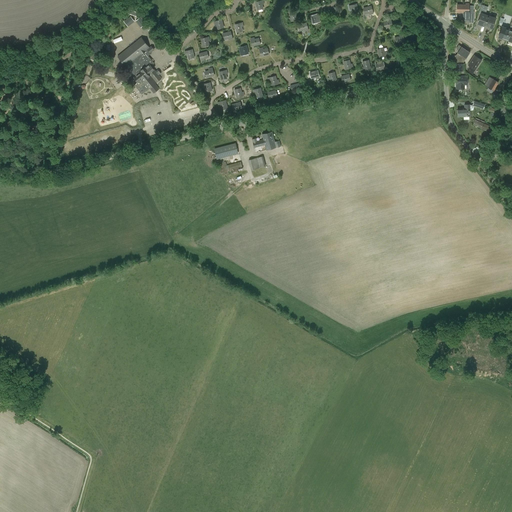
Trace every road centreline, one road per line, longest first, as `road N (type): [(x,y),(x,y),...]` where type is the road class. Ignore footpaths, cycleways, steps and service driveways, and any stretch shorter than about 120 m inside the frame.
road 1 (unclassified): [(223,127),(445,71)]
road 2 (unclassified): [(63,166),(223,127)]
road 3 (unclassified): [(511,204),(449,121),(445,71)]
road 4 (unclassified): [(153,22),(223,127)]
